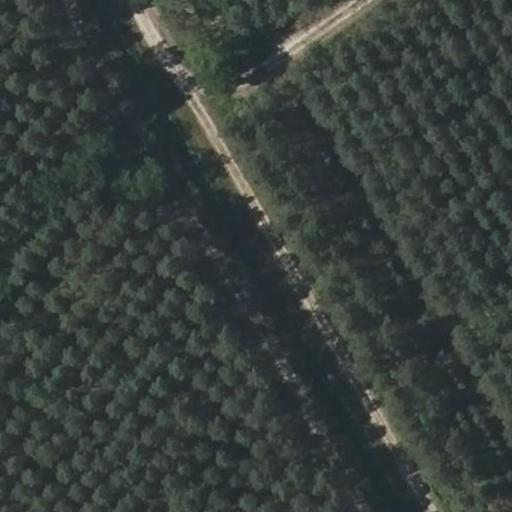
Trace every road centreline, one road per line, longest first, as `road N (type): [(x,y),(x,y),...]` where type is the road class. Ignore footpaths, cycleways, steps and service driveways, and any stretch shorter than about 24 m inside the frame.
road 1 (track): [(433,511),(136,0)]
road 2 (track): [(183,84),(268,60),(362,0)]
